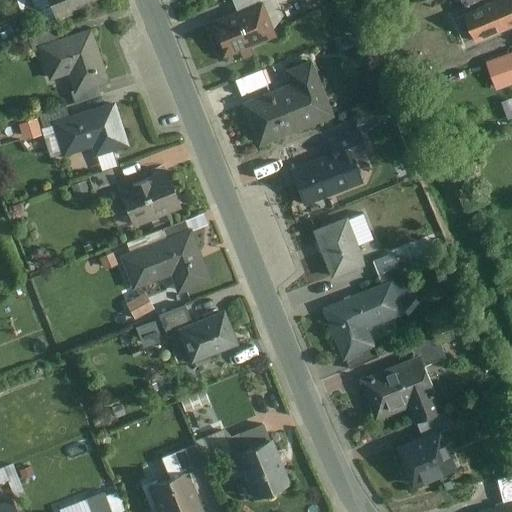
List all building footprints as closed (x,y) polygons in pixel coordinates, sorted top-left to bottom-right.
[(98,0),(49,0),(58,22),(101,5),(98,0)] [(511,31),(511,0),(502,0),(466,14),(478,45),(511,31)] [(263,2),(210,23),(224,59),(277,38),(263,2)] [(93,30),(38,48),(50,82),(69,76),(75,93),(110,82),(93,30)] [(503,89),(511,85),(511,54),(492,62),(503,89)] [(292,84),(243,103),(260,147),(337,117),(315,61),(287,72),(292,84)] [(268,69),(241,76),(245,93),(273,86),(268,69)] [(116,102),(52,122),(63,156),(93,146),(96,155),(129,145),(116,102)] [(30,139),(47,132),(41,117),(24,124),(30,139)] [(334,156),(292,172),(306,207),(363,185),(354,161),(370,155),(360,131),(329,144),(334,156)] [(117,170),(96,173),(98,190),(119,187),(117,170)] [(166,170),(119,190),(135,228),(182,209),(166,170)] [(349,218),(315,231),(334,279),(367,267),(349,218)] [(192,231),(119,258),(131,290),(172,275),(179,294),(211,282),(192,231)] [(394,282),(323,309),(342,360),(376,348),(370,330),(407,316),(394,282)] [(131,300),(138,317),(159,308),(151,291),(131,300)] [(226,310),(177,330),(191,365),(240,346),(226,310)] [(160,319),(141,324),(147,345),(166,340),(160,319)] [(433,361),(451,355),(446,340),(428,347),(433,361)] [(423,358),(360,383),(377,425),(412,411),(418,426),(446,415),(423,358)] [(443,431),(396,452),(414,493),(461,472),(443,431)] [(275,442),(236,456),(254,501),(292,487),(275,442)] [(204,511),(191,476),(151,490),(158,511),(204,511)] [(511,476),(502,479),(509,502),(511,501),(511,476)] [(25,511),(20,499),(0,507),(0,511),(25,511)]
